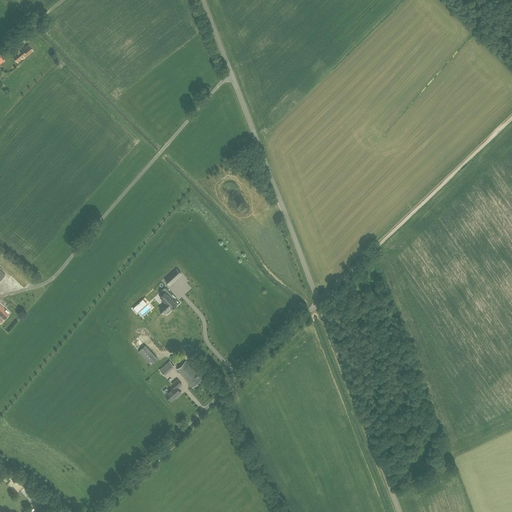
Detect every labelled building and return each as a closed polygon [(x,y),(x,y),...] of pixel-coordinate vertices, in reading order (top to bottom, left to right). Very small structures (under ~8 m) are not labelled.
[(24,58),(33,50),(28,45),(22,49),(20,47),(15,51),(16,52),(12,55),(18,61),(23,57),(24,58)] [(13,95),(3,104),(6,107),(16,98),(13,95)] [(181,274),(180,272),(179,271),(176,268),(169,275),(170,275),(165,280),(170,285),(174,280),(176,278),(177,278),(176,278),(178,276),(179,276),(181,274)] [(166,303),(163,305),(160,308),(165,313),(168,310),(170,308),(171,309),(174,306),(175,306),(175,305),(177,303),(175,300),(172,297),(173,297),(165,288),(166,288),(165,287),(163,289),(161,292),(163,295),(161,297),(166,303)] [(143,299),(133,308),(137,313),(141,309),(140,309),(146,304),(143,300),(143,299)] [(0,322),(9,314),(3,309),(4,308),(0,304),(0,322)] [(145,345),(138,351),(151,365),(158,359),(145,345)] [(193,374),(196,371),(186,361),(177,369),(187,380),(193,374)] [(165,375),(169,372),(164,367),(160,370),(165,375)] [(193,387),(202,379),(200,377),(202,375),(198,371),(196,372),(196,371),(193,374),(187,380),(193,387)] [(177,388),(182,384),(177,379),(172,384),(174,386),(166,394),(172,401),(181,392),(177,388)] [(34,489),(29,494),(38,502),(36,503),(44,511),(50,505),(42,498),(34,489)]
